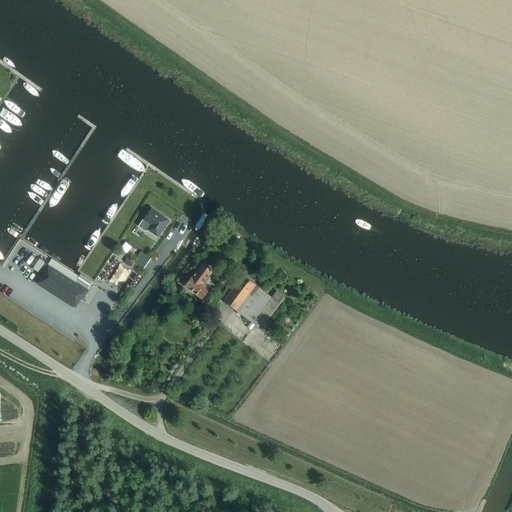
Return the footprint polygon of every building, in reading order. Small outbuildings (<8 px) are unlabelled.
[(150,208),(148,211),(143,219),(149,224),(146,229),(157,237),(169,220),(150,208)] [(141,250),(133,261),(143,268),(151,257),(141,250)] [(119,262),(122,255),(116,253),(114,259),(119,262)] [(39,258),(32,268),(37,272),(44,262),(39,258)] [(76,308),(81,300),(87,290),(47,264),(41,274),(44,276),(39,285),(76,308)] [(202,264),(199,268),(185,286),(201,298),(208,289),(201,284),(211,271),(202,264)] [(271,297),(242,275),(223,301),(255,326),(256,325),(260,328),(284,297),(276,290),(271,297)]
